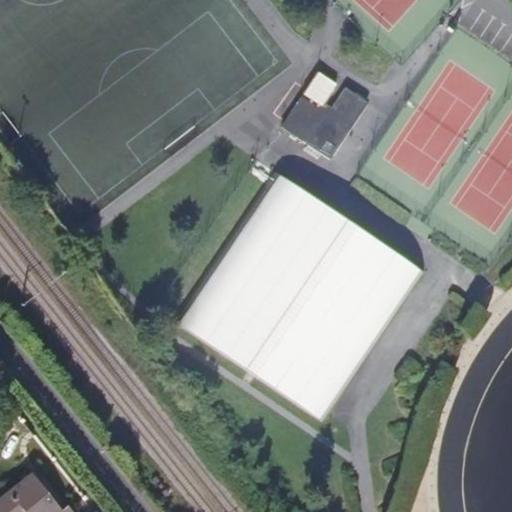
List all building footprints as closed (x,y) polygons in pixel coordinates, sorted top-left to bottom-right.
[(450,0),(328,0),(396,61),(450,0)] [(333,87),(335,84),(315,70),(300,92),(321,106),(332,92),(329,90),(331,86),(333,87)] [(283,127),(329,158),(368,102),(345,87),(331,107),(327,114),(320,109),(303,98),(283,127)] [(324,103),(320,109),(327,114),(331,107),(324,103)] [(417,269),(279,176),(179,324),(286,398),(317,419),(417,269)] [(0,497),(0,511),(72,511),(66,504),(60,509),(31,473),(0,497)]
